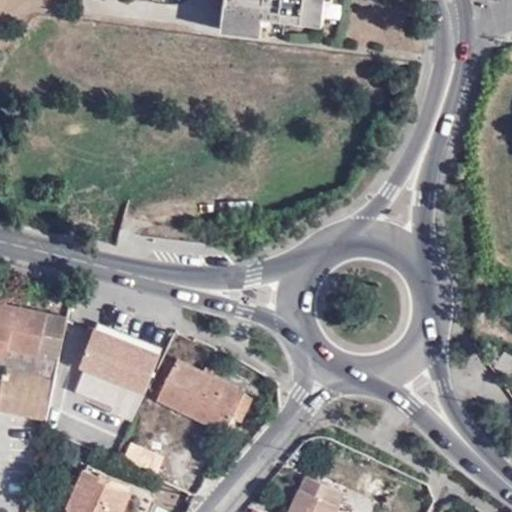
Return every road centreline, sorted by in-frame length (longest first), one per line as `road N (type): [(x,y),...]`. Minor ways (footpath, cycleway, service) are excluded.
road 1 (secondary): [(177,283),(0,239)]
road 2 (residential): [(328,368),(221,511)]
road 3 (tertiary): [(424,146),(452,58),(452,0)]
road 4 (secondary): [(312,263),(177,283)]
road 5 (secondary): [(177,283),(298,330)]
road 6 (tertiary): [(423,272),(424,146)]
